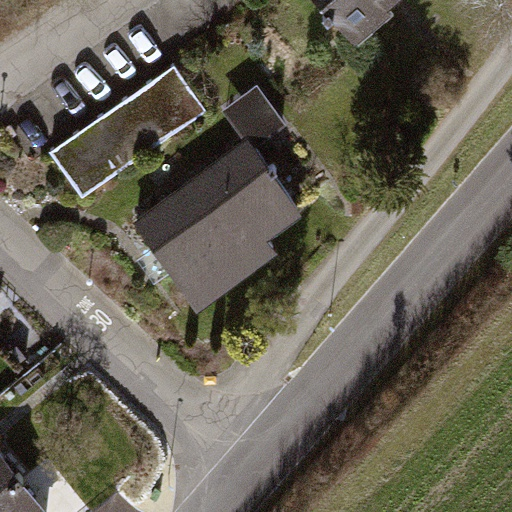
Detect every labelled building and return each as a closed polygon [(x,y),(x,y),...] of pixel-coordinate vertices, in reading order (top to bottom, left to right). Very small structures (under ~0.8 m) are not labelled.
[(326,0),(363,42),(411,0),(326,0)] [(88,184),(200,107),(172,68),(60,144),(88,184)] [(260,137),(292,118),(268,79),(237,98),(260,137)] [(254,134),(136,218),(204,314),(289,254),(281,242),(314,219),(254,134)] [(58,511),(8,448),(0,453),(0,511),(58,511)]
